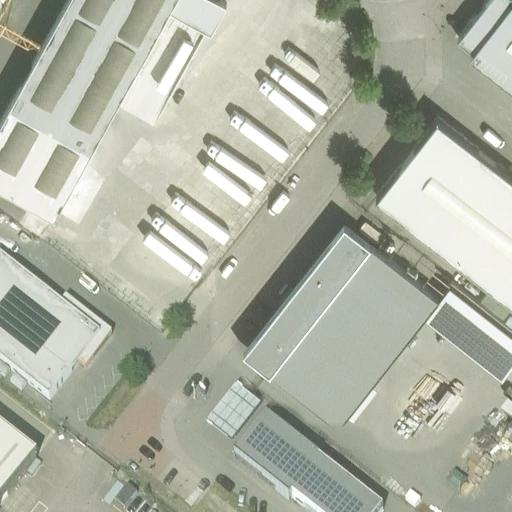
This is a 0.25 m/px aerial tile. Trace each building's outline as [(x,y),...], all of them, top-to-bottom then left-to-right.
[(66,0),(0,119),(0,182),(55,213),(172,0),(66,0)] [(473,56),(489,68),(511,85),(511,0),(486,0),(458,36),(477,51),(473,56)] [(392,207),(511,298),(511,172),(438,115),(376,194),(392,207)] [(286,303),(250,348),(272,365),(269,368),(339,423),(426,312),(439,295),(370,240),(367,244),(346,226),(298,287),(292,283),(292,284),(297,288),(286,302),(281,297),(280,298),(286,303)] [(0,364),(48,403),(68,376),(77,365),(84,370),(110,337),(64,301),(59,307),(0,260),(0,364)] [(223,449),(253,412),(228,391),(198,428),(223,449)] [(380,511),(263,420),(232,460),(287,503),(290,500),(304,511),(380,511)] [(0,511),(0,505),(35,461),(0,433),(0,511)] [(158,511),(136,495),(123,511),(158,511)]
